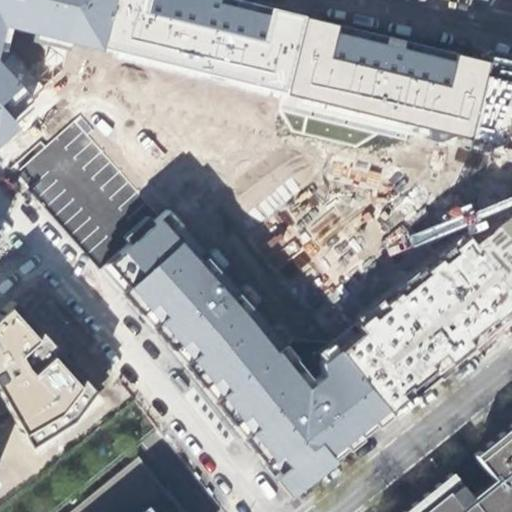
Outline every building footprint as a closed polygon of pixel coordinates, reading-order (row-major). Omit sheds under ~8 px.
[(109,51),(120,0),(0,0),(0,131),(6,126),(8,117),(43,84),(5,42),(8,27),(109,51)] [(242,0),(120,0),(109,51),(279,91),(298,14),(242,0)] [(395,38),(298,14),(279,91),(276,104),(288,130),(356,145),(390,130),(454,141),(477,57),(395,38)] [(511,66),(477,57),(454,141),(511,152),(511,200),(334,343),(389,409),(511,310),(511,66)] [(318,368),(303,378),(158,215),(128,240),(88,274),(275,501),(360,432),(389,409),(334,343),(316,355),(318,368)] [(1,301),(0,301),(0,406),(26,450),(67,430),(95,397),(1,301)] [(511,511),(511,418),(470,453),(490,477),(468,495),(448,471),(435,480),(396,511),(511,511)]
